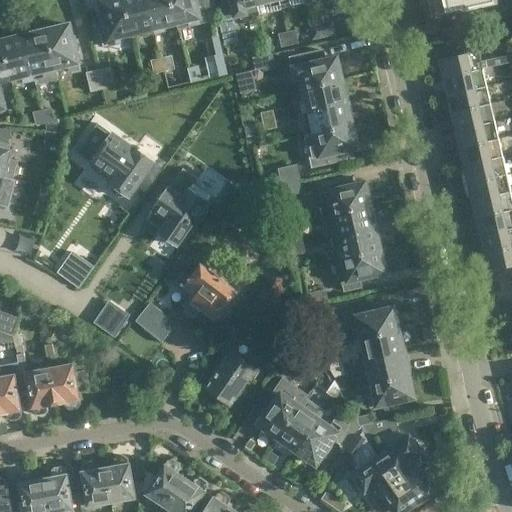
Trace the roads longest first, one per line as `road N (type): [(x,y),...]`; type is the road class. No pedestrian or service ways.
road 1 (tertiary): [(501,487),(386,0)]
road 2 (residential): [(300,511),(169,421),(0,449)]
